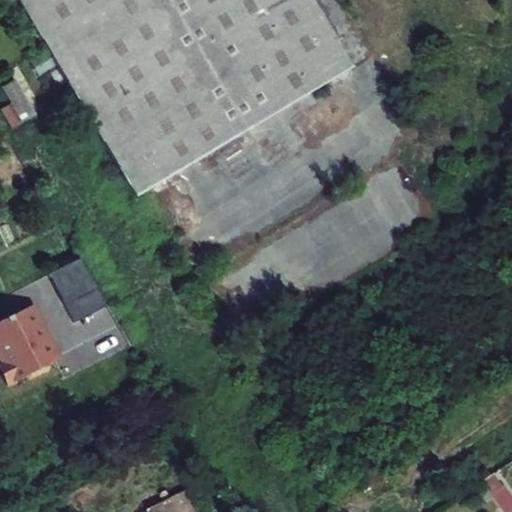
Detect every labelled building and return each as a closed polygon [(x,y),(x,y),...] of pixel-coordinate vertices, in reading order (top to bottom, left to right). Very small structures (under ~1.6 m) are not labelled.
[(347,71),(304,0),(12,0),(132,199),(347,71)] [(1,88),(21,123),(34,116),(14,81),(1,88)] [(73,324),(105,307),(79,259),(47,276),(63,306),(73,324)] [(29,321),(23,310),(0,321),(0,351),(5,362),(0,365),(0,374),(6,386),(55,361),(33,319),(29,321)] [(492,497),(501,490),(491,476),(481,483),(492,497)] [(146,511),(201,511),(190,489),(146,511)]
